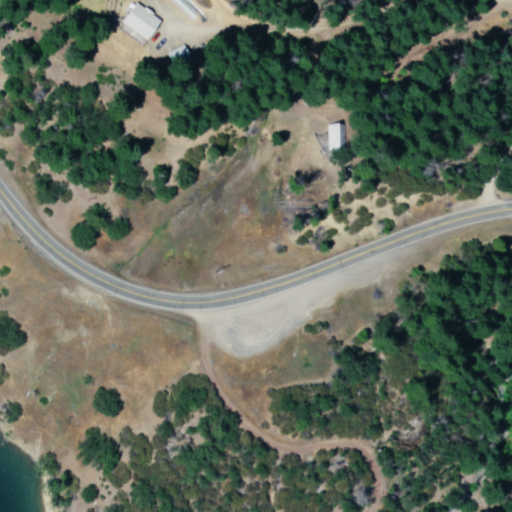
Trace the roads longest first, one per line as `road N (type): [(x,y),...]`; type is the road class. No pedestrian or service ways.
road 1 (tertiary): [(511,258),(291,344),(218,338),(118,293),(0,140)]
road 2 (residential): [(449,279),(494,124),(511,110),(321,92)]
